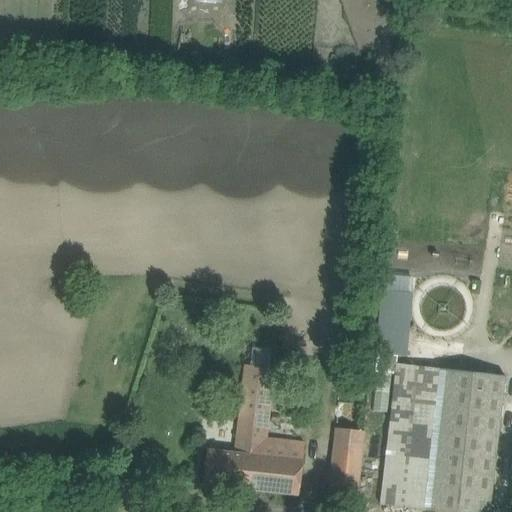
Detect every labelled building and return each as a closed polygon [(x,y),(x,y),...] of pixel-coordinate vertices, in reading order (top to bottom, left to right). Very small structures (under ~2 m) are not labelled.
[(394,204),(467,217),(470,200),(460,198),(462,187),(399,175),(394,204)] [(381,322),(378,353),(406,356),(408,324),(411,293),(383,291),(381,322)] [(300,362),(298,376),(309,377),(311,363),(300,362)] [(234,453),(227,452),(207,450),(203,485),(298,496),(304,443),(266,439),(274,368),(244,365),(234,453)] [(486,374),(419,366),(403,507),(443,511),(489,511),(506,376),(486,374)] [(336,429),(330,479),(328,499),(357,503),(359,483),(365,432),(336,429)]
